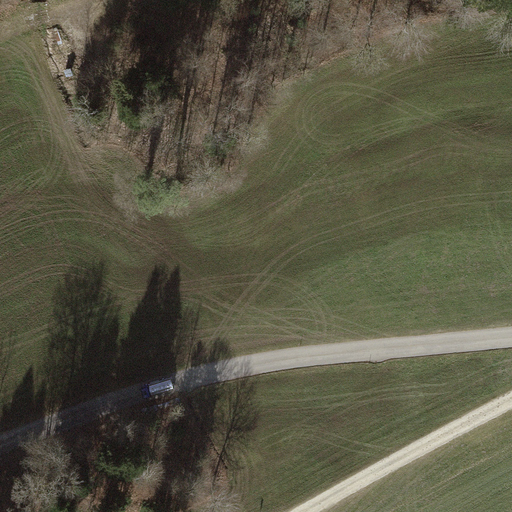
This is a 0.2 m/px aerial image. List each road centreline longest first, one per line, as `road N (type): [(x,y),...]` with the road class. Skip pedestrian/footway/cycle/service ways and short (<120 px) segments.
road 1 (tertiary): [(0,445),(170,382),(511,337)]
road 2 (track): [(511,402),(311,511)]
road 3 (track): [(0,37),(118,4)]
